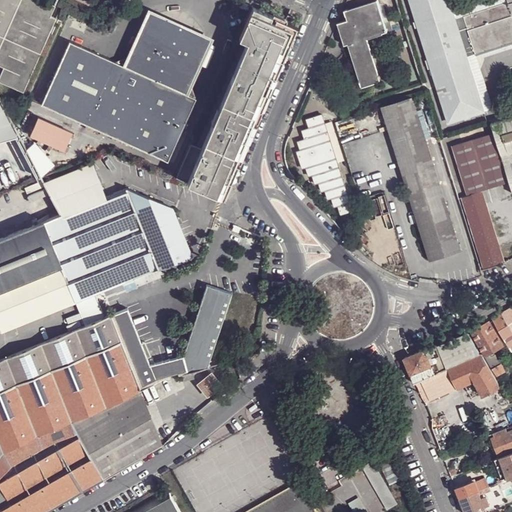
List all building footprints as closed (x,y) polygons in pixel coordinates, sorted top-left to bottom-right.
[(44,0),(0,0),(0,65),(3,67),(0,74),(0,81),(23,92),(56,18),(51,15),(55,5),(44,0)] [(366,37),(387,30),(387,29),(392,28),(387,13),(382,15),(377,0),(374,0),(349,8),(349,7),(345,8),(347,14),(348,14),(349,18),(337,21),(344,43),(348,42),(366,37)] [(511,0),(508,0),(509,1),(455,19),(453,10),(449,0),(410,0),(449,122),(484,111),(467,57),(465,49),(474,46),(476,54),(511,42),(511,0)] [(508,0),(482,0),(453,10),(455,19),(509,1),(508,0)] [(241,2),(238,6),(247,10),(249,5),(241,2)] [(297,25),(252,6),(238,37),(247,40),(201,148),(187,182),(224,197),(297,25)] [(214,37),(148,8),(123,64),(126,66),(150,13),(168,24),(188,33),(209,39),(185,92),(189,94),(214,37)] [(168,160),(196,97),(185,92),(209,39),(188,33),(168,24),(150,13),(126,66),(123,64),(69,40),(41,104),(168,160)] [(361,86),(381,80),(379,74),(378,74),(366,37),(348,42),(360,80),(359,80),(361,86)] [(474,46),(465,49),(467,57),(476,54),(474,46)] [(413,98),(383,107),(430,259),(462,250),(413,98)] [(0,138),(18,134),(14,127),(0,99),(0,138)] [(323,113),(308,118),(310,127),(304,129),(306,138),(299,140),(302,149),(298,151),(303,166),(307,165),(310,174),(315,173),(317,182),(321,181),(324,190),(329,188),(331,196),(335,195),(338,205),(341,204),(344,212),(353,209),(323,113)] [(74,133),(38,117),(30,135),(66,151),(74,133)] [(511,118),(493,124),(492,124),(510,182),(511,188),(511,118)] [(502,184),(508,182),(493,133),(452,146),(467,195),(483,190),(492,187),(502,184)] [(36,143),(21,155),(40,177),(54,165),(36,143)] [(175,176),(187,182),(201,148),(190,143),(175,176)] [(60,214),(42,221),(74,301),(94,293),(190,254),(172,207),(126,188),(106,196),(93,164),(44,183),(60,214)] [(483,190),(486,202),(495,199),(492,187),(483,190)] [(483,265),(505,259),(502,251),(501,248),(487,202),(486,202),(483,190),(467,195),(462,197),(483,265)] [(0,331),(74,301),(42,221),(0,238),(0,331)] [(206,286),(182,355),(151,365),(127,308),(111,314),(141,389),(163,378),(181,373),(192,370),(207,367),(231,294),(206,286)] [(94,293),(74,301),(84,325),(104,317),(94,293)] [(511,306),(503,311),(511,327),(511,306)] [(511,336),(511,327),(503,311),(492,318),(505,340),(511,336)] [(0,511),(45,511),(163,445),(143,396),(144,395),(141,389),(111,314),(104,317),(84,325),(0,359),(0,511)] [(491,350),(502,343),(489,321),(471,332),(484,354),(491,350)] [(447,367),(480,353),(468,332),(438,345),(446,364),(447,367)] [(439,371),(438,367),(446,364),(438,345),(429,346),(425,348),(436,372),(439,371)] [(414,382),(436,372),(425,348),(405,357),(414,382)] [(496,365),(500,362),(495,353),(493,354),(491,350),(484,354),(486,358),(491,356),(496,365)] [(483,395),(499,386),(480,353),(447,367),(439,371),(444,383),(448,391),(452,390),(453,392),(456,391),(455,388),(474,380),(483,395)] [(505,370),(500,362),(496,365),(491,356),(486,358),(496,375),(505,370)] [(192,370),(181,373),(183,379),(194,376),(192,370)] [(223,384),(211,370),(196,384),(207,397),(223,384)] [(444,383),(439,371),(436,372),(414,382),(420,392),(444,383)] [(173,381),(168,384),(172,392),(177,389),(173,381)] [(500,454),(511,449),(511,425),(495,432),(496,436),(493,437),(499,452),(500,454)] [(511,452),(501,457),(505,469),(501,471),(498,472),(501,481),(511,476),(511,452)] [(505,469),(501,457),(496,459),(501,471),(505,469)] [(387,510),(399,504),(374,461),(363,467),(387,510)] [(452,476),(457,474),(454,465),(448,467),(452,476)] [(485,476),(476,479),(480,489),(489,486),(485,476)] [(456,487),(460,497),(480,489),(476,479),(456,487)] [(317,511),(301,481),(245,511),(317,511)] [(487,493),(491,491),(489,486),(480,489),(482,495),(487,493)] [(181,511),(168,489),(127,511),(181,511)] [(480,489),(460,497),(465,511),(486,511),(489,511),(488,511),(482,495),(480,489)] [(487,493),(482,495),(488,511),(493,509),(487,493)]
